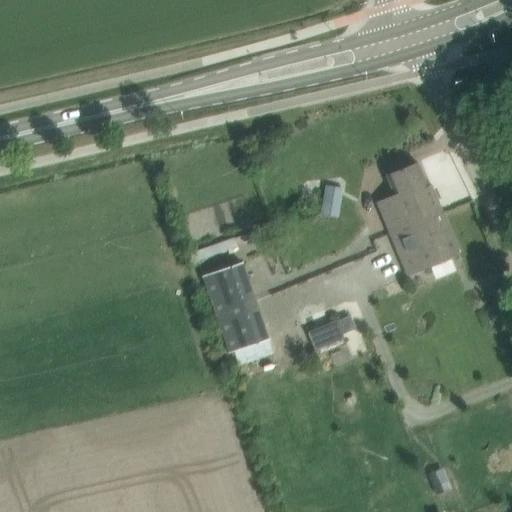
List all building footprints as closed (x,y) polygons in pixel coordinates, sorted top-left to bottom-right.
[(385,221),(390,235),(443,213),(431,185),(427,187),(417,163),(387,176),(395,195),(377,202),(385,221)] [(323,194),(320,214),(337,217),(341,197),(323,194)] [(443,213),(390,235),(408,277),(442,263),(460,255),(443,213)] [(234,238),(194,248),(200,271),(240,261),(234,238)] [(204,276),(231,353),(270,339),(242,263),(204,276)] [(511,308),(510,301),(496,306),(504,328),(511,325),(511,308)] [(308,332),(318,355),(346,344),(337,320),(312,331),(308,332)] [(441,468),(428,474),(437,494),(450,489),(441,468)]
